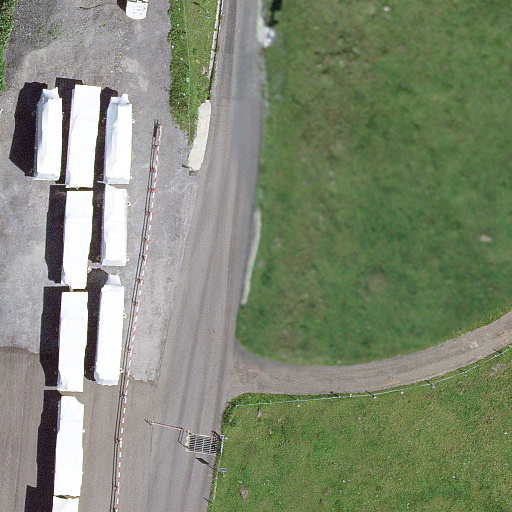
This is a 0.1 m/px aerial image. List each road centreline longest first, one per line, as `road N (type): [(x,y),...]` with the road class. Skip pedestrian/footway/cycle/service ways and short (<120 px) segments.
road 1 (tertiary): [(178,511),(238,0)]
road 2 (track): [(198,368),(275,377),(386,375),(430,365),(511,327)]
